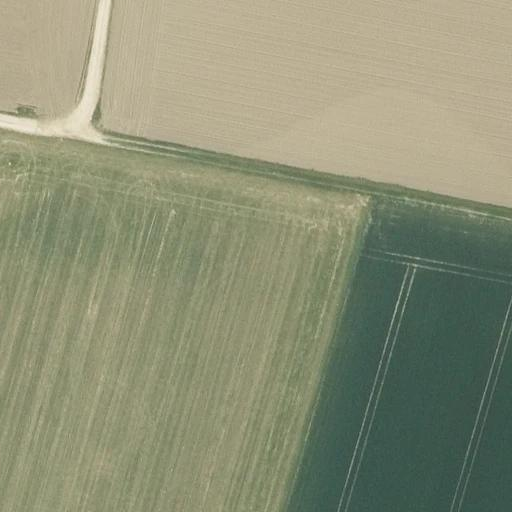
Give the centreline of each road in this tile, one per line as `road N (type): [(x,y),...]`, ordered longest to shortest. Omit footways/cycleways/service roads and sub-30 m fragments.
road 1 (track): [(511,218),(56,132)]
road 2 (track): [(56,132),(89,114),(106,0)]
